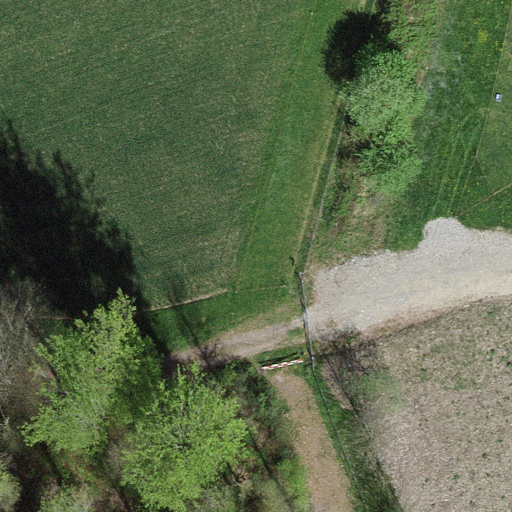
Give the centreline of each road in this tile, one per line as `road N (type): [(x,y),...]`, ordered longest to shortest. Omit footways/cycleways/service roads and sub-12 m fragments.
road 1 (track): [(0,342),(290,312)]
road 2 (track): [(290,312),(371,511)]
